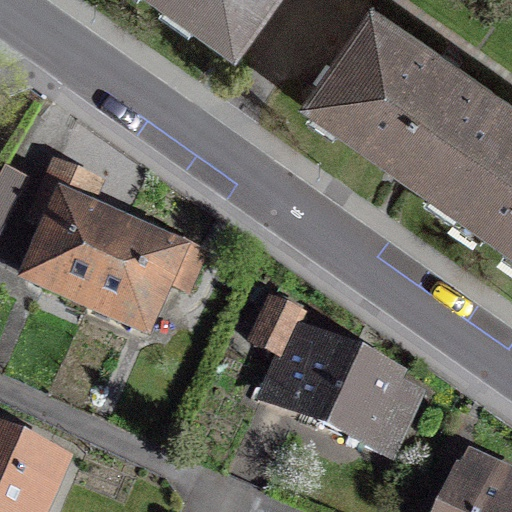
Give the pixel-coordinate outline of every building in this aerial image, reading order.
[(262,0),(180,0),(236,38),(262,0)] [(314,99),(459,202),(511,126),(511,103),(378,8),(314,99)] [(511,126),(459,202),(511,238),(511,126)] [(0,169),(0,235),(27,179),(1,167),(0,169)] [(13,269),(89,302),(124,222),(49,189),(13,269)] [(188,250),(124,222),(89,302),(152,330),(188,250)] [(272,302),(255,345),(281,356),(298,313),(272,302)] [(421,400),(300,341),(272,398),(393,457),(421,400)] [(44,511),(73,448),(0,416),(0,511),(44,511)] [(511,511),(511,468),(457,446),(430,511),(511,511)]
